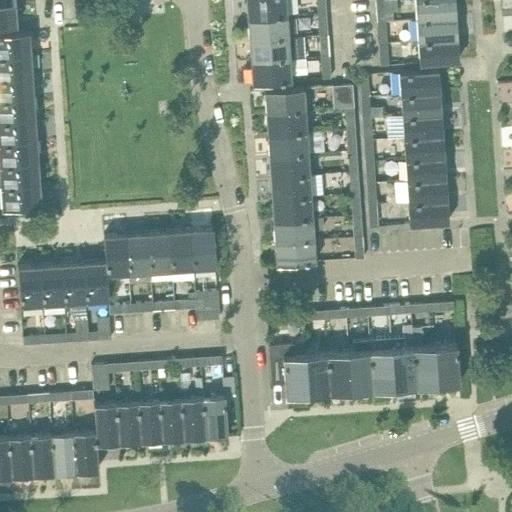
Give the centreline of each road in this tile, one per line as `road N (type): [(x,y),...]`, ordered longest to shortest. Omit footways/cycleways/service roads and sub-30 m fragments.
road 1 (residential): [(243,280),(235,210),(198,74),(194,0)]
road 2 (residential): [(246,338),(0,357)]
road 3 (residential): [(243,280),(465,265)]
road 4 (unclassified): [(261,487),(408,446)]
road 5 (residential): [(261,487),(246,338)]
